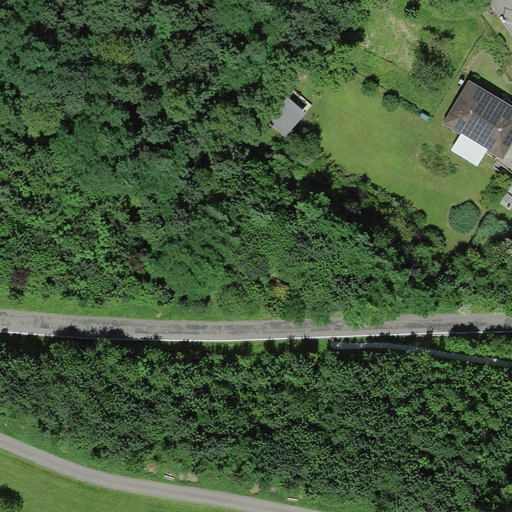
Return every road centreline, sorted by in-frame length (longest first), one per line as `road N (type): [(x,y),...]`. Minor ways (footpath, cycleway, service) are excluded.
road 1 (track): [(511,316),(199,323),(0,309)]
road 2 (track): [(0,435),(69,462),(285,511)]
